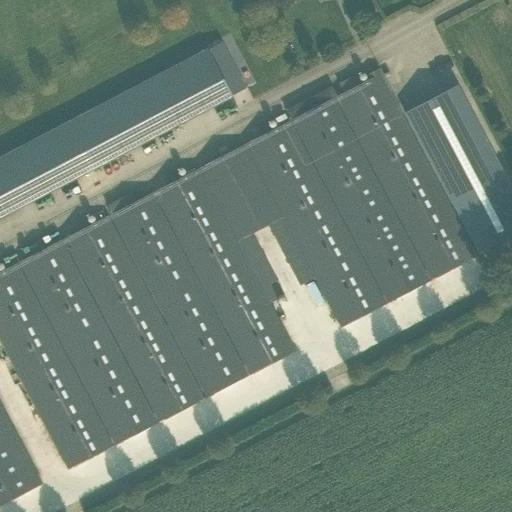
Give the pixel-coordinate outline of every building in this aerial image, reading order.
[(207,50),(0,158),(0,217),(231,96),(245,89),(221,42),(207,50)] [(373,77),(336,97),(432,280),(476,257),(377,70),(371,73),(373,77)] [(511,238),(511,192),(456,86),(404,113),(479,255),(511,238)] [(387,303),(432,280),(336,97),(323,103),(322,99),(299,109),(302,115),(291,120),(387,303)] [(236,242),(282,218),(283,217),(340,327),(384,305),(288,121),(199,167),(0,271),(0,339),(69,470),(158,424),(157,423),(159,422),(293,352),(236,242)] [(124,196),(106,204),(110,213),(128,204),(124,196)] [(0,506),(41,484),(0,406),(0,506)]
